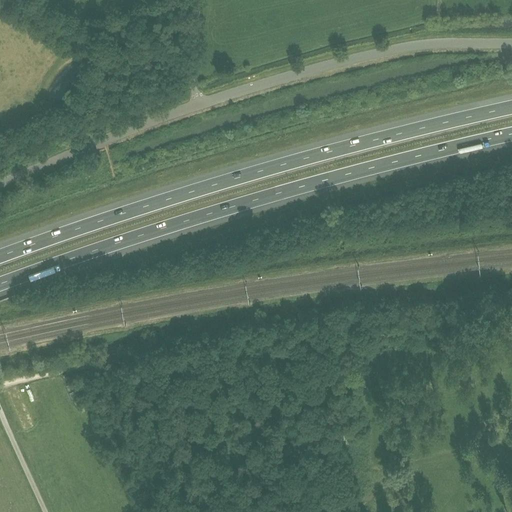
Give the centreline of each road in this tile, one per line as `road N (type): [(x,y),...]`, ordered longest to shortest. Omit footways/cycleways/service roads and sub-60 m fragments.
road 1 (motorway): [(0,285),(180,223),(511,136)]
road 2 (motorway): [(511,106),(173,195),(0,254)]
road 3 (unclassified): [(198,103),(392,49),(511,42)]
road 4 (unclassified): [(0,184),(198,103)]
